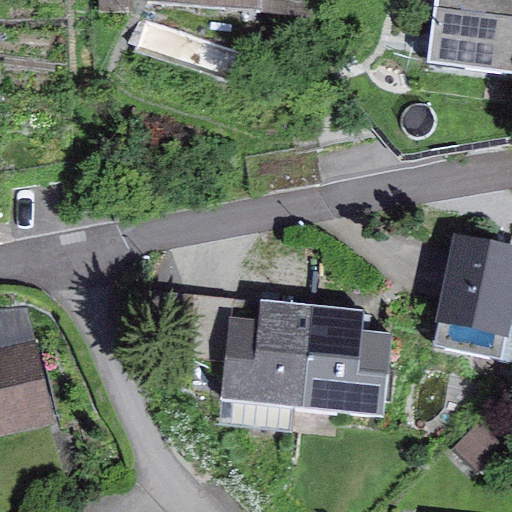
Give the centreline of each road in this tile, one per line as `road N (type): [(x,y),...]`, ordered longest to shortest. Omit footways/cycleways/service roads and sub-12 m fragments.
road 1 (residential): [(511,170),(76,240)]
road 2 (residential): [(192,511),(146,441),(114,367),(76,240)]
